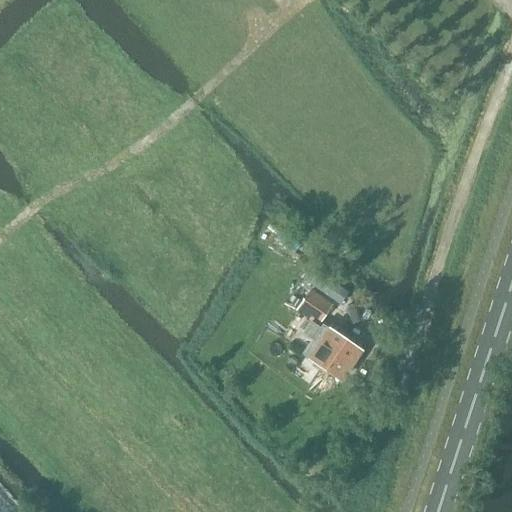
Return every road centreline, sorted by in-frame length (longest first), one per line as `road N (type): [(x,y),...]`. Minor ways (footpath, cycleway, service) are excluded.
road 1 (track): [(0,239),(43,198),(106,171),(155,134),(214,85),(250,40)]
road 2 (primary): [(436,511),(511,289)]
